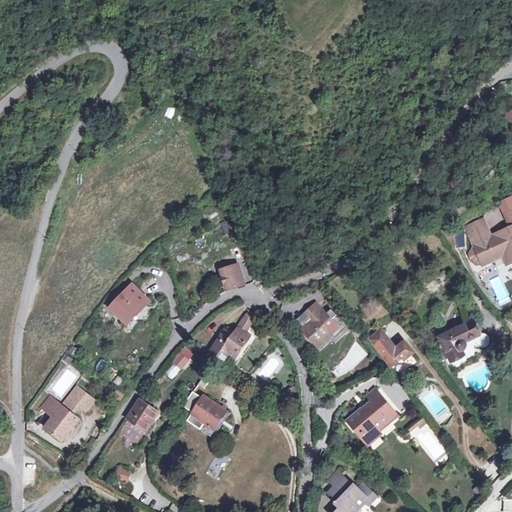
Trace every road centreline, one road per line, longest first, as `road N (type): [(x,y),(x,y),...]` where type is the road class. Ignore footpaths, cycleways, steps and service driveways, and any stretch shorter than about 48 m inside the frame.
road 1 (residential): [(17,471),(18,326),(38,240),(60,166),(83,122),(112,92),(120,60),(99,45),(77,48),(0,110)]
road 2 (unclassified): [(30,511),(83,470),(180,336),(213,304),(238,292),(263,295)]
road 3 (residential): [(263,295),(302,366),(303,511)]
road 4 (unclassified): [(263,295),(360,241),(422,175)]
road 5 (track): [(290,511),(294,456),(285,429),(265,406),(231,392)]
road 6 (residential): [(422,175),(463,112),(511,65)]
